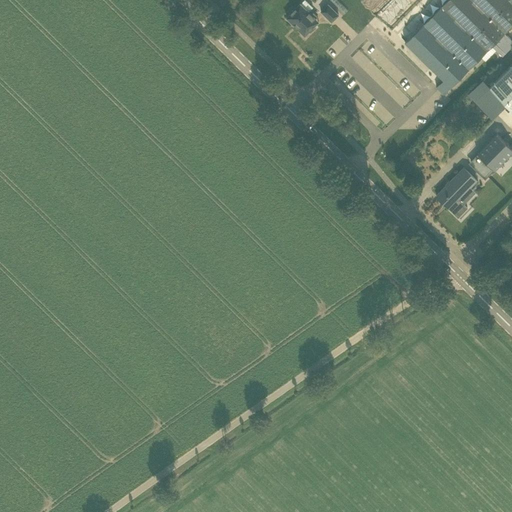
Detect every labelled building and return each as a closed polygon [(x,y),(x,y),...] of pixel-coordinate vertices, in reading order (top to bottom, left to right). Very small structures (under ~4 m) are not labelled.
[(319,20),(316,17),(318,15),(311,9),(313,7),(305,0),(303,0),(301,3),(286,17),(305,35),(319,20)] [(372,9),(377,13),(376,14),(388,25),(412,0),(390,0),(383,7),(379,3),(372,9)] [(412,0),(388,25),(405,41),(445,0),(412,0)] [(492,45),(496,48),(502,55),(511,45),(511,39),(504,32),(511,23),(511,0),(445,0),(405,41),(443,79),(436,86),(443,93),(444,92),(445,94),(448,91),(447,89),(450,86),(451,86),(492,45)] [(328,2),(320,10),(332,22),(340,14),(328,2)] [(511,62),(489,85),(511,107),(511,62)] [(511,147),(497,133),(477,153),(494,170),(507,156),(511,160),(511,159),(511,147)] [(459,198),(470,187),(477,179),(464,167),(436,195),(458,216),(468,206),(459,198)]
